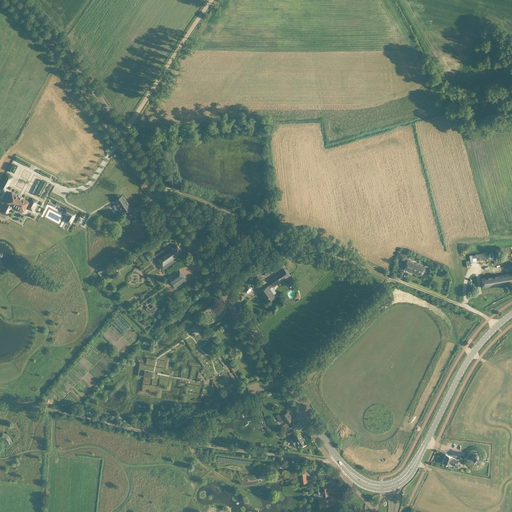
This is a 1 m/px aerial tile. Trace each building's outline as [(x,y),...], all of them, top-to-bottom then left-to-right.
[(11,164),(9,170),(15,173),(17,167),(11,164)] [(2,212),(1,212),(2,212),(7,215),(10,210),(10,209),(9,209),(9,208),(11,205),(12,205),(18,208),(17,210),(22,212),(23,210),(24,211),(26,207),(27,208),(29,205),(34,207),(37,201),(32,198),(30,202),(29,201),(22,198),(22,197),(18,195),(18,196),(12,192),(10,194),(9,197),(8,196),(6,200),(7,201),(6,202),(7,202),(4,207),(2,212)] [(131,208),(122,195),(118,198),(111,202),(114,206),(117,204),(123,213),(126,211),(131,208)] [(65,208),(64,210),(65,208),(71,211),(68,216),(65,221),(70,224),(76,213),(65,208)] [(102,257),(120,245),(118,244),(136,233),(130,224),(95,246),(102,257)] [(182,253),(177,245),(171,248),(169,246),(153,257),(162,270),(178,259),(176,256),(182,253)] [(147,261),(151,258),(147,251),(142,254),(147,261)] [(472,255),(469,255),(470,261),(473,261),(470,261),(471,264),(477,263),(476,260),(488,258),(487,252),(475,254),(475,255),(472,255)] [(421,276),(423,271),(424,267),(413,262),(407,260),(404,269),(421,276)] [(175,288),(186,281),(178,269),(168,277),(175,288)] [(275,285),(284,279),(288,276),(284,269),(270,279),(273,282),(259,292),(266,302),(275,297),(269,289),(275,285)] [(482,288),(511,283),(511,273),(481,278),(482,288)] [(147,306),(145,309),(153,314),(157,308),(153,305),(151,308),(147,306)] [(107,333),(116,342),(122,336),(114,328),(118,325),(122,329),(124,328),(126,330),(129,326),(119,316),(112,324),(114,326),(107,333)] [(146,363),(140,362),(138,372),(141,372),(141,370),(149,371),(150,365),(155,365),(156,359),(147,358),(146,363)] [(292,419),(287,412),(282,416),(280,413),(276,415),(281,422),(284,420),(286,423),(288,422),(292,419)] [(268,427),(275,424),(273,416),(265,418),(268,427)] [(289,430),(286,431),(288,435),(291,433),(294,437),(291,439),(296,447),(300,444),(302,446),(306,444),(305,442),(300,434),(297,435),(295,432),(293,428),(289,430)] [(9,444),(12,442),(7,432),(1,435),(3,438),(6,437),(9,444)] [(454,465),(456,459),(452,457),(446,454),(442,463),(449,465),(450,464),(454,465)] [(319,499),(320,511),(321,511),(325,511),(325,510),(326,510),(326,509),(325,508),(329,507),(334,506),(334,503),(335,503),(335,499),(333,500),(332,493),(335,493),(335,488),(331,488),(330,486),(331,486),(331,481),(326,482),(326,483),(325,483),(325,486),(326,486),(326,487),(322,487),(323,493),(319,493),(320,498),(319,498),(320,499),(319,499)]
